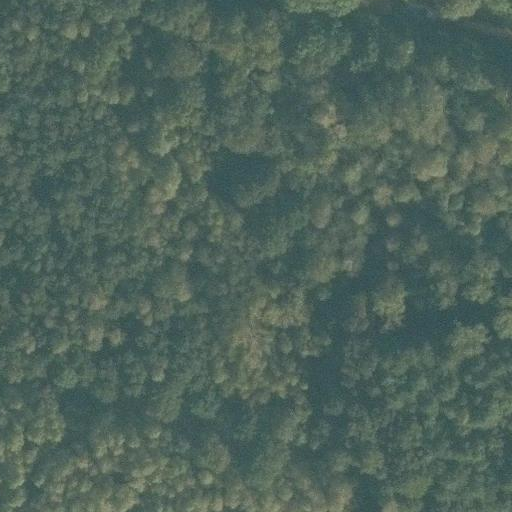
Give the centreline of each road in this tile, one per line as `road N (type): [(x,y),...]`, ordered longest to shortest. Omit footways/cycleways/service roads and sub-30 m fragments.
road 1 (track): [(446,511),(201,0)]
road 2 (track): [(428,475),(0,374)]
road 3 (track): [(511,63),(283,0)]
